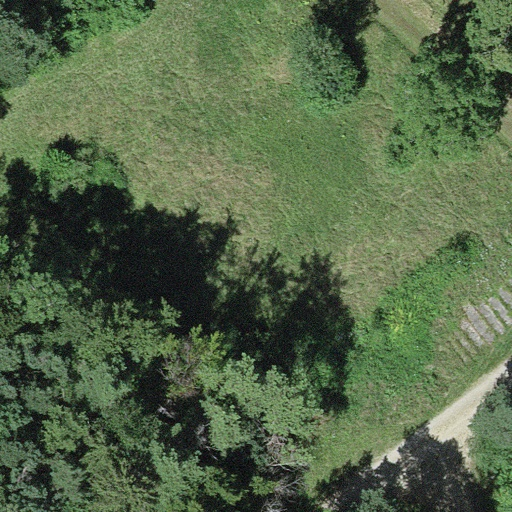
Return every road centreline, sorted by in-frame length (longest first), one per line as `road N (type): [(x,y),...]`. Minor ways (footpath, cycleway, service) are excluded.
road 1 (track): [(511,377),(440,423),(358,511)]
road 2 (track): [(511,135),(424,41),(371,0)]
